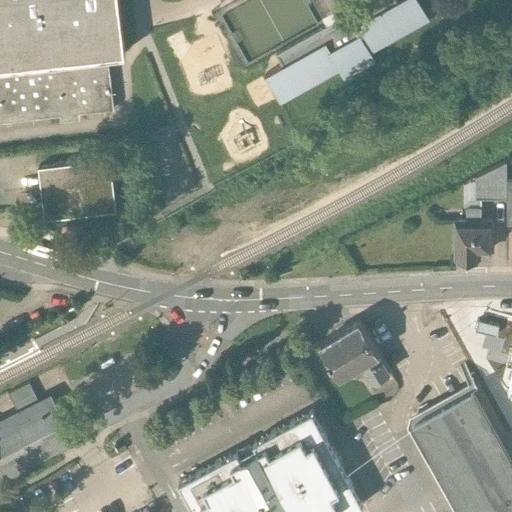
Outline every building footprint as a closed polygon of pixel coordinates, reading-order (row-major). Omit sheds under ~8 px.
[(0,0),(0,121),(115,108),(109,54),(124,51),(118,0),(0,0)] [(420,0),(367,0),(276,51),(282,62),(265,71),(280,98),(339,66),(344,74),(375,56),(371,48),(429,16),(420,0)] [(257,106),(275,97),(264,73),(245,82),(257,106)] [(229,152),(265,137),(252,106),(216,121),(229,152)] [(111,156),(39,164),(46,216),(117,208),(111,156)] [(481,206),(466,205),(466,220),(456,220),(456,257),(478,257),(478,247),(492,247),(491,221),(481,221),(481,206)] [(359,318),(320,342),(339,373),(351,366),(356,376),(365,370),(371,381),(390,371),(359,318)] [(496,334),(499,325),(478,319),(476,328),(496,334)] [(0,448),(64,417),(53,396),(40,402),(29,381),(8,391),(19,412),(0,422),(0,448)] [(511,461),(471,389),(412,421),(463,511),(491,511),(492,511),(511,502),(511,461)] [(238,449),(179,480),(196,511),(347,511),(362,504),(312,410),(254,441),(257,447),(242,455),(238,449)] [(511,511),(511,502),(492,511),(511,511)]
